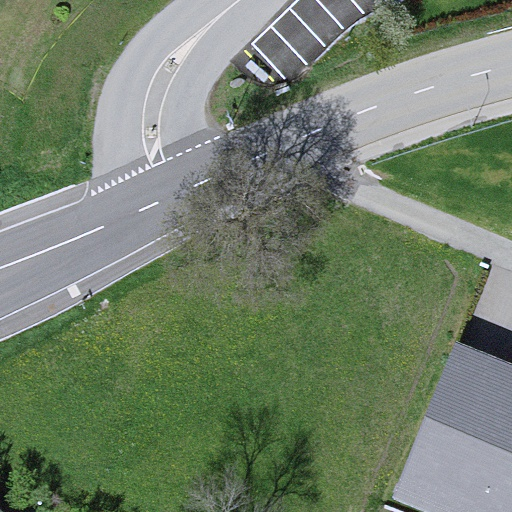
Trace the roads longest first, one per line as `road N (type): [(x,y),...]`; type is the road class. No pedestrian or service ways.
road 1 (tertiary): [(171,195),(375,106),(511,65)]
road 2 (residential): [(238,0),(175,55),(152,97),(150,131),(171,195)]
road 3 (tertiary): [(0,273),(171,195)]
